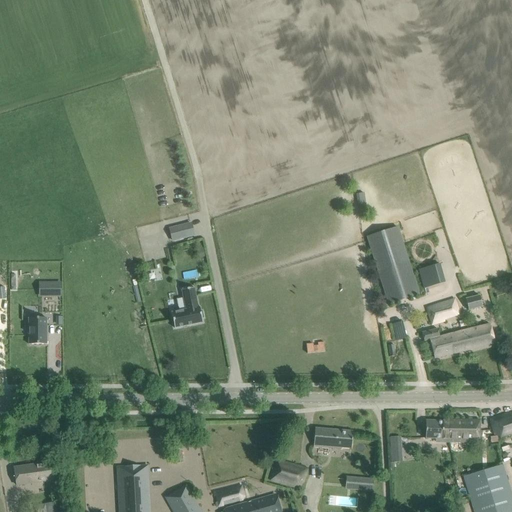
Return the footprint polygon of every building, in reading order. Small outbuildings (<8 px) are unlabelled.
[(359,205),(366,204),(365,193),(358,193),(359,205)] [(191,224),(170,230),(172,240),(194,234),(191,224)] [(367,237),(388,304),(419,294),(398,227),(367,237)] [(171,312),(174,328),(203,322),(202,318),(203,318),(202,311),(200,311),(200,307),(198,307),(194,287),(181,290),(185,309),(171,312)] [(465,299),(468,310),(482,307),(479,295),(465,299)] [(444,321),(444,320),(452,317),(459,314),(454,299),(436,305),(426,308),(432,324),(444,321)] [(48,318),(30,318),(30,344),(48,344),(48,318)] [(403,321),(392,324),(396,340),(407,337),(403,321)] [(490,324),(439,337),(437,329),(422,333),(424,341),(430,340),(434,358),(494,343),(490,324)] [(324,343),(318,343),(318,345),(313,346),(313,344),(306,345),(307,353),(325,351),(324,343)] [(496,436),(498,443),(511,438),(511,412),(490,418),(494,435),(496,436)] [(448,438),(449,420),(443,420),(443,421),(426,421),(425,438),(440,439),(440,441),(443,442),(443,438),(448,438)] [(479,421),(449,420),(448,438),(479,439),(479,421)] [(313,446),(341,449),(341,447),(351,448),(353,431),(315,428),(313,446)] [(389,438),(391,463),(400,462),(399,437),(389,438)] [(174,452),(177,463),(183,462),(181,451),(174,452)] [(270,480),(301,489),(307,469),(277,460),(270,480)] [(14,468),(16,485),(55,479),(53,462),(14,468)] [(464,477),(474,511),(511,511),(511,495),(503,465),(464,477)] [(118,468),(119,490),(123,490),(123,498),(119,498),(119,511),(149,511),(149,496),(145,497),(143,467),(136,468),(136,469),(129,470),(129,468),(118,468),(118,467),(118,468)] [(372,479),(353,477),(352,490),(371,492),(372,479)] [(201,511),(186,486),(185,486),(186,487),(167,498),(166,497),(166,498),(173,511),(201,511)] [(243,501),(244,497),(242,486),(214,492),(217,507),(239,502),(243,501)] [(223,511),(280,511),(276,495),(223,510),(223,511)] [(45,504),(46,511),(62,511),(61,501),(45,504)]
